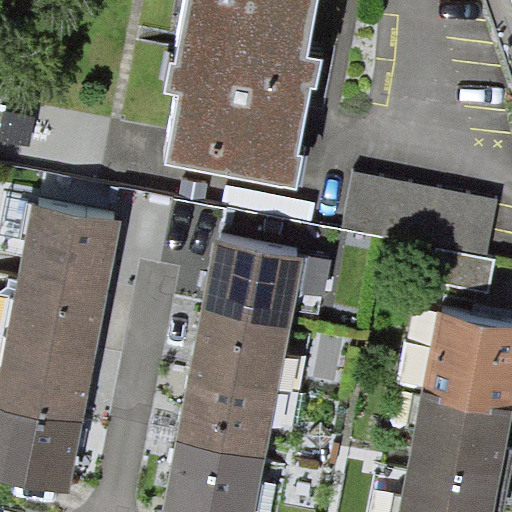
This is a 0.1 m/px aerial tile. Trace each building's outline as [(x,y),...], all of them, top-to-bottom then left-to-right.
[(178,0),(168,52),(177,53),(158,153),(285,177),(304,78),(294,76),(308,0),(178,0)] [(496,198),(349,170),(338,227),(433,246),(485,256),(496,198)] [(32,200),(19,267),(96,281),(108,215),(32,200)] [(217,236),(204,302),(280,317),(293,251),(217,236)] [(485,256),(433,246),(426,283),(486,294),(493,258),(485,256)] [(19,267),(6,333),(83,348),(96,281),(19,267)] [(204,302),(191,369),(267,384),(280,317),(204,302)] [(394,383),(422,388),(503,404),(511,359),(511,321),(438,307),(431,345),(403,340),(394,383)] [(6,333),(0,365),(0,400),(70,414),(83,348),(6,333)] [(191,369),(178,435),(254,450),(267,384),(191,369)] [(511,449),(495,446),(503,404),(422,388),(408,461),(505,479),(511,449)] [(0,400),(0,469),(57,481),(70,414),(0,400)] [(178,435),(165,502),(218,511),(242,511),(254,450),(178,435)] [(482,511),(483,507),(499,510),(505,479),(408,461),(398,511),(482,511)]
